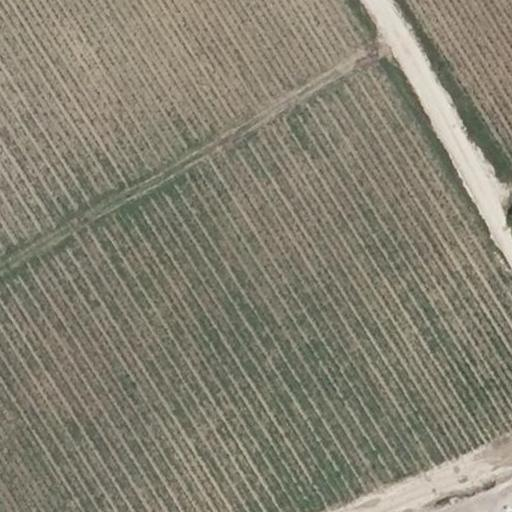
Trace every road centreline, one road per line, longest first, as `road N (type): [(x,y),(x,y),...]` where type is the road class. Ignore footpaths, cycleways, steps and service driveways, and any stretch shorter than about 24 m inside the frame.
road 1 (track): [(0,268),(404,43)]
road 2 (track): [(376,0),(511,245)]
